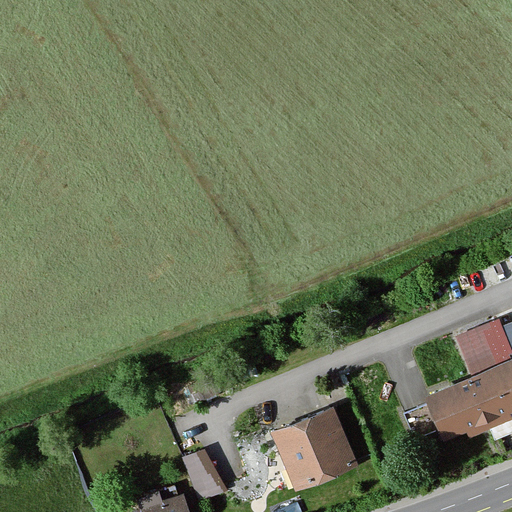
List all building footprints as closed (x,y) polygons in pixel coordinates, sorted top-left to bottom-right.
[(511,311),(457,334),(469,365),(511,347),(511,311)] [(508,416),(511,414),(511,360),(494,368),(442,388),(423,396),(441,441),(465,432),(468,438),(510,422),(508,416)] [(268,430),(295,491),(358,464),(332,402),(268,430)] [(208,441),(183,452),(202,498),(227,487),(208,441)] [(136,511),(190,511),(184,494),(160,502),(158,496),(140,502),(142,508),(136,511)]
